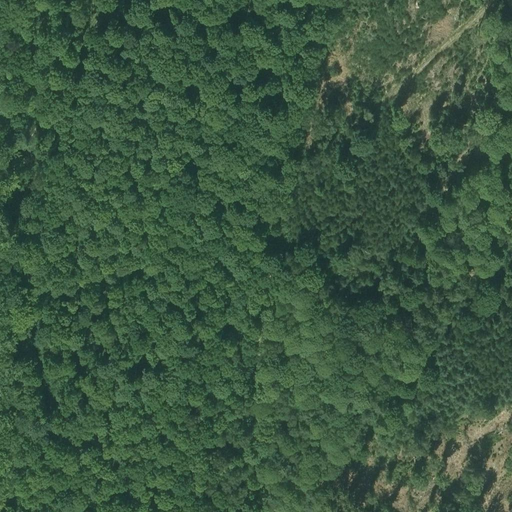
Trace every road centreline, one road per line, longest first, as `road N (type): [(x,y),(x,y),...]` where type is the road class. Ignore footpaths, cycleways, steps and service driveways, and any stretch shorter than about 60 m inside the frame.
road 1 (track): [(0,488),(75,398),(205,276),(296,173),(494,0)]
road 2 (track): [(7,191),(109,0)]
